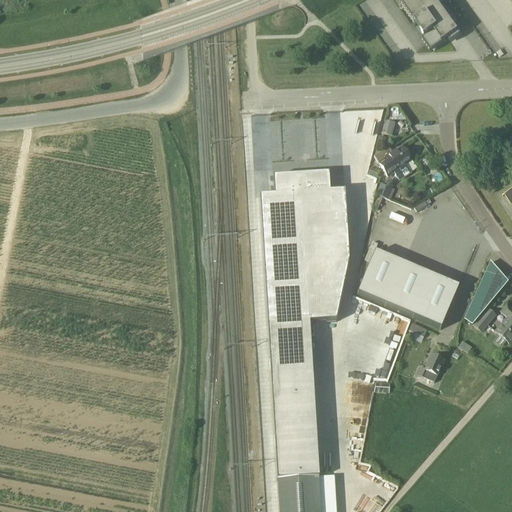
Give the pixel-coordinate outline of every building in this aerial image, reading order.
[(430,53),(448,41),(450,44),(461,36),(434,0),(396,0),(416,26),(412,29),(430,53)] [(389,38),(384,42),(390,50),(389,51),(398,61),(404,56),(389,38)] [(403,108),(392,108),(392,120),(403,120),(403,108)] [(271,128),(257,129),(258,149),(287,148),(287,143),(298,143),(297,129),(292,129),(292,122),(271,123),(271,128)] [(382,135),(391,137),(395,125),(385,122),(382,135)] [(386,140),(379,138),(377,145),(384,147),(386,140)] [(388,148),(374,157),(389,179),(395,175),(399,182),(411,173),(406,166),(412,162),(403,148),(393,155),(388,148)] [(498,153),(479,166),(489,180),(508,167),(498,153)] [(370,169),(368,175),(377,179),(380,172),(370,169)] [(258,198),(266,327),(308,324),(335,322),(348,260),(344,193),(330,193),(329,175),(274,179),(275,197),(258,198)] [(376,196),(387,201),(392,190),(381,185),(376,196)] [(375,253),(357,295),(440,331),(458,288),(375,253)] [(471,325),(506,285),(498,275),(489,271),(491,267),(490,265),(491,264),(490,263),(463,321),(464,321),(464,320),(471,325)] [(507,319),(495,333),(510,346),(511,342),(511,311),(506,307),(501,314),(507,319)] [(488,324),(482,319),(474,328),(481,333),(488,324)] [(266,327),(275,480),(276,480),(318,477),(308,324),(266,327)] [(411,325),(408,332),(423,338),(426,331),(411,325)] [(459,348),(468,354),(471,349),(462,343),(459,348)] [(434,385),(437,378),(444,362),(431,356),(425,371),(419,368),(415,376),(434,385)] [(368,409),(371,386),(334,381),(331,403),(368,409)] [(348,464),(348,427),(356,427),(356,420),(334,420),(335,464),(348,464)] [(276,480),(278,511),(319,511),(318,477),(276,480)]
